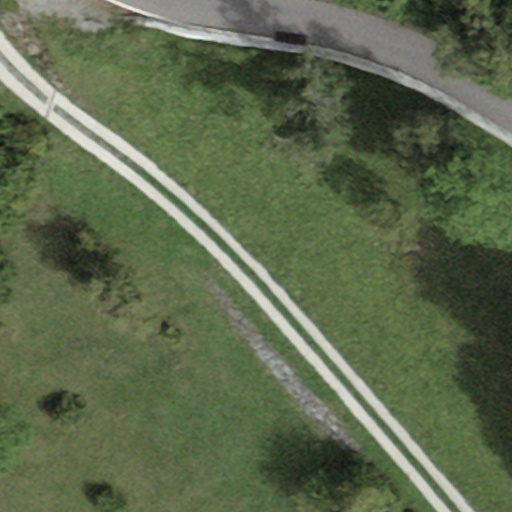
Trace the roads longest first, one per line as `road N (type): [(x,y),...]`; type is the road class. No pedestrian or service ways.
road 1 (track): [(455,511),(232,254),(48,105),(0,55)]
road 2 (tertiary): [(183,0),(391,44),(511,107)]
